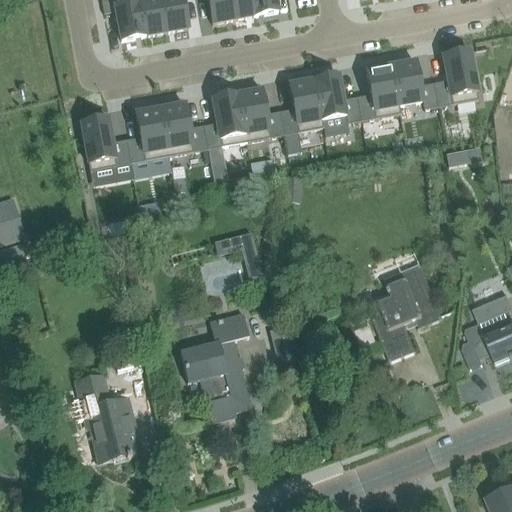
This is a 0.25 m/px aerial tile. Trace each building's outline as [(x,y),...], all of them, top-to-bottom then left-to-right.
[(156,0),(157,1),(138,4),(144,40),(165,36),(157,0),(156,0)] [(182,0),(157,0),(165,36),(188,32),(182,0)] [(207,0),(212,27),(236,23),(231,0),(207,0)] [(250,0),(231,0),(236,23),(254,19),(250,0)] [(275,0),(250,0),(254,19),(278,15),(275,0)] [(138,4),(115,9),(121,44),(144,40),(138,4)] [(447,85),(434,87),(438,111),(479,103),(470,55),(443,60),(447,85)] [(415,65),(391,69),(400,118),(401,118),(399,110),(422,105),(424,113),(438,111),(434,87),(420,90),(415,65)] [(371,99),(357,101),(361,125),(400,118),(391,69),(366,74),(371,99)] [(338,79),(314,84),(323,132),(324,132),(322,124),(345,120),(347,128),(361,125),(357,101),(343,104),(338,79)] [(294,113),(280,115),(284,139),(323,132),(314,84),(289,88),(294,113)] [(261,93),(237,98),(246,146),(284,139),(280,115),(266,118),(261,93)] [(217,127),(203,130),(207,153),(246,146),(237,98),(212,102),(217,127)] [(185,108),(160,112),(169,160),(195,156),(207,153),(203,130),(189,132),(185,108)] [(140,141),(126,144),(130,168),(169,160),(160,112),(135,117),(140,141)] [(108,122),(81,127),(90,175),(130,168),(126,144),(112,147),(108,122)] [(448,170),(485,164),(483,148),(445,155),(448,170)] [(285,180),(284,206),(303,207),(304,181),(285,180)] [(0,249),(25,241),(25,240),(13,203),(0,206),(0,249)] [(158,205),(138,209),(142,230),(161,222),(158,205)] [(28,239),(34,259),(49,254),(43,235),(28,239)] [(257,265),(246,268),(251,288),(263,285),(257,265)] [(371,319),(382,347),(390,366),(416,355),(405,329),(417,324),(420,332),(443,323),(421,269),(385,283),(392,302),(379,307),(382,315),(371,319)] [(463,346),(462,354),(470,373),(483,368),(480,362),(479,359),(490,354),(491,357),(496,369),(511,363),(511,364),(511,323),(510,319),(507,321),(506,317),(509,316),(508,314),(511,312),(511,308),(507,297),(473,311),(479,325),(466,331),(465,335),(469,344),(463,346)] [(214,349),(180,357),(187,388),(201,384),(211,426),(236,420),(235,415),(250,412),(245,394),(240,375),(245,374),(242,361),(237,362),(233,346),(248,342),(242,318),(215,325),(221,347),(214,349)] [(102,380),(96,381),(77,386),(88,432),(94,431),(102,464),(97,465),(97,467),(126,460),(126,462),(131,461),(130,459),(140,456),(135,437),(126,403),(109,407),(102,380)] [(511,511),(511,493),(488,504),(491,511),(511,511)]
